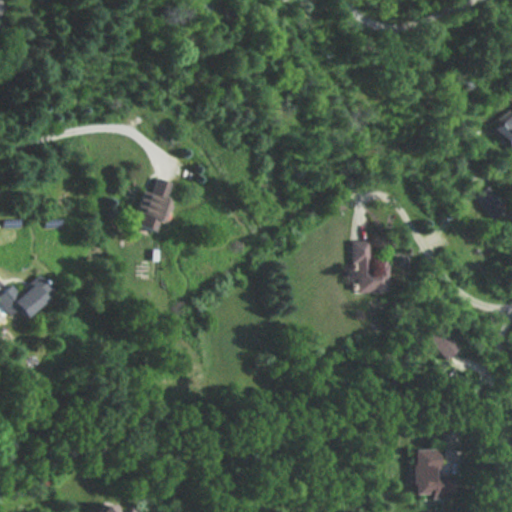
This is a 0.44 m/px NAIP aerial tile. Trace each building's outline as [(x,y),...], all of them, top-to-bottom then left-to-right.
[(511,110),(488,127),(508,154),(511,151),(511,110)] [(163,181),(150,176),(144,191),(139,189),(126,223),(152,233),(165,200),(157,197),(163,181)] [(345,240),(346,293),(385,292),(384,256),(366,257),(365,240),(345,240)] [(47,302),(35,279),(6,295),(19,317),(47,302)] [(414,342),(435,365),(451,352),(429,328),(414,342)] [(408,494),(450,492),(449,476),(429,476),(429,462),(434,462),(433,448),(407,449),(408,494)]
